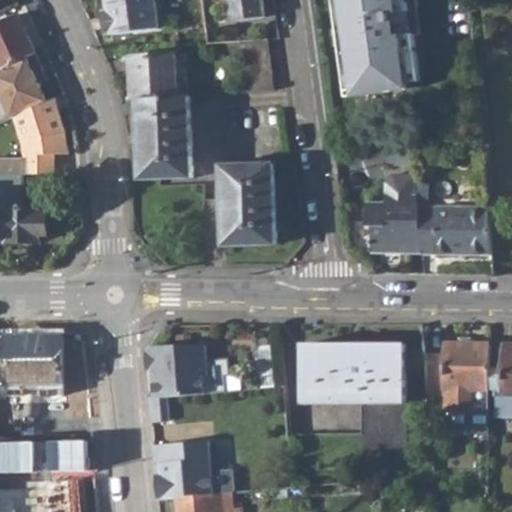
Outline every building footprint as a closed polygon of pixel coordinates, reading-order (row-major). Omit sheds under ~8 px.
[(109,0),(111,11),(115,34),(115,35),(162,27),(157,0),(109,0)] [(229,0),(230,1),(234,1),(238,21),(266,17),(263,0),(229,0)] [(334,0),(347,96),(411,88),(411,83),(422,81),(415,35),(423,34),(418,0),(334,0)] [(107,35),(115,34),(111,11),(104,12),(107,35)] [(0,69),(26,58),(36,54),(20,14),(0,23),(0,69)] [(242,42),(248,94),(276,92),(268,41),(242,42)] [(140,101),(179,98),(179,95),(182,95),(180,77),(178,77),(176,56),(129,59),(129,62),(133,62),(135,97),(132,98),(133,102),(140,101)] [(26,58),(0,70),(0,101),(8,118),(47,100),(26,58)] [(179,98),(140,101),(142,181),(193,178),(191,98),(179,98)] [(54,99),(12,120),(21,143),(23,158),(44,156),(69,152),(66,131),(54,99)] [(413,144),(386,146),(386,160),(396,160),(396,164),(415,164),(413,144)] [(0,160),(0,175),(25,175),(31,175),(32,161),(0,160)] [(223,166),(227,245),(278,243),(274,164),(223,166)] [(371,253),(423,255),(419,207),(418,195),(416,175),(393,174),(385,182),(385,202),(365,201),(364,225),(369,226),(370,237),(366,236),(366,247),(370,246),(371,253)] [(0,235),(8,236),(9,243),(41,242),(41,209),(25,209),(25,175),(0,175),(0,235)] [(490,209),(419,207),(423,255),(494,256),(490,209)] [(11,385),(11,397),(27,397),(28,385),(44,385),(44,397),(65,397),(65,385),(67,384),(67,337),(10,337),(9,385),(11,385)] [(154,369),(156,397),(169,396),(208,393),(207,379),(211,379),(208,341),(152,345),(148,351),(149,369),(154,369)] [(273,344),(259,345),(262,385),(277,384),(273,344)] [(491,369),(491,353),(491,345),(425,344),(430,397),(448,398),(448,389),(453,389),(452,437),(490,437),(491,389),(491,369)] [(306,402),(364,404),(410,403),(410,345),(305,346),(306,402)] [(491,369),(491,389),(493,392),(497,392),(497,406),(508,421),(511,420),(511,345),(507,345),(507,352),(497,352),(497,370),(491,369)] [(171,419),(169,396),(156,397),(152,398),(154,421),(171,419)] [(409,459),(410,403),(364,404),(364,461),(409,459)] [(158,460),(161,498),(179,497),(218,494),(216,473),(213,433),(156,438),(157,453),(161,453),(162,460),(158,460)] [(216,473),(218,494),(221,493),(236,492),(237,492),(235,472),(216,473)] [(80,511),(81,478),(0,475),(0,511),(80,511)] [(179,497),(180,511),(227,511),(237,511),(236,492),(221,493),(218,494),(179,497)]
